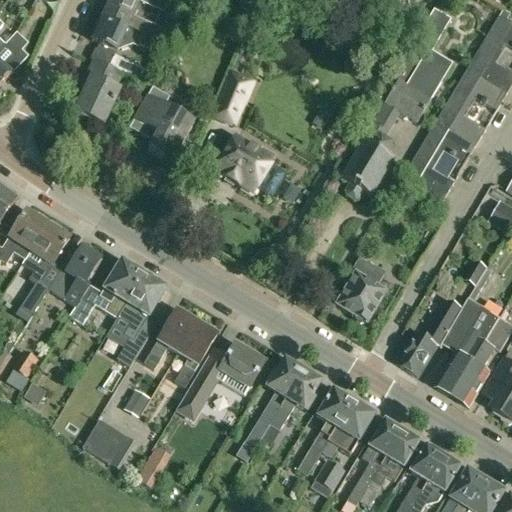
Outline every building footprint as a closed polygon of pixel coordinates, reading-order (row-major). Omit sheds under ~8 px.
[(122,0),(110,0),(101,20),(150,41),(155,44),(158,45),(162,33),(132,19),(137,7),(122,0)] [(164,14),(169,2),(164,0),(139,0),(139,2),(164,14)] [(376,0),(377,1),(379,11),(391,9),(397,8),(395,0),(376,0)] [(432,53),(436,45),(451,20),(434,10),(412,48),(414,49),(408,58),(406,57),(392,81),(367,123),(350,152),(356,156),(341,181),(349,187),(346,193),(346,197),(355,202),(359,201),(363,195),(372,200),(394,162),(388,158),(393,150),(391,144),(384,140),(400,115),(417,125),(452,66),(432,53)] [(502,12),(499,18),(506,22),(510,16),(502,12)] [(499,18),(467,73),(502,94),(506,96),(511,87),(511,75),(495,65),(506,46),(511,49),(511,26),(506,22),(499,18)] [(155,44),(150,41),(101,20),(91,43),(116,54),(121,42),(144,53),(145,52),(151,54),(155,44)] [(0,87),(18,68),(11,62),(15,58),(4,48),(0,52),(0,87)] [(115,57),(109,69),(140,84),(146,71),(115,57)] [(114,91),(120,77),(94,65),(87,79),(92,82),(76,115),(103,127),(118,93),(114,91)] [(502,94),(467,73),(435,126),(471,147),(475,150),(485,132),(463,118),(474,100),(492,111),(502,94)] [(231,74),(213,118),(233,126),(251,83),(231,74)] [(151,90),(129,131),(145,140),(147,136),(154,140),(148,152),(164,161),(173,145),(180,149),(193,125),(164,108),(169,100),(151,90)] [(471,147),(435,126),(403,179),(443,203),(454,185),(431,171),(442,153),(460,164),(471,147)] [(68,152),(81,160),(90,145),(77,138),(68,152)] [(221,143),(208,163),(217,168),(214,173),(254,197),(257,192),(272,201),(287,177),(272,168),(274,163),(272,162),(274,158),(264,152),(262,156),(235,140),(232,145),(230,148),(221,143)] [(0,193),(0,226),(16,204),(9,199),(11,196),(2,190),(0,193)] [(511,211),(501,205),(489,224),(508,236),(511,229),(511,211)] [(8,243),(2,253),(0,251),(0,266),(1,265),(6,268),(13,257),(25,264),(30,256),(47,229),(46,229),(35,222),(26,216),(14,235),(8,243)] [(33,319),(48,295),(51,291),(43,286),(70,244),(58,236),(48,230),(47,229),(30,256),(25,264),(22,268),(33,275),(29,283),(35,287),(20,311),(33,319)] [(62,273),(51,291),(48,295),(52,297),(75,311),(89,289),(86,287),(101,263),(81,250),(66,275),(62,273)] [(386,293),(376,287),(384,275),(358,259),(350,274),(354,276),(336,306),(355,318),(357,323),(361,326),(365,324),(367,325),(386,293)] [(101,296),(89,289),(75,311),(69,320),(82,328),(95,308),(117,321),(126,306),(143,278),(121,264),(101,296)] [(466,282),(477,289),(488,270),(477,264),(466,282)] [(143,278),(126,306),(136,313),(123,335),(134,342),(150,315),(153,317),(157,310),(154,309),(165,291),(155,284),(155,282),(148,277),(145,279),(143,278)] [(486,311),(474,304),(470,302),(464,313),(447,343),(462,351),(459,356),(458,356),(457,358),(437,390),(455,401),(487,346),(503,321),(486,311)] [(400,368),(418,379),(438,347),(443,350),(447,343),(464,313),(449,304),(437,324),(427,340),(420,336),(400,368)] [(176,357),(195,326),(174,313),(142,367),(153,373),(166,351),(176,357)] [(511,326),(503,321),(487,346),(455,401),(470,410),(492,375),(484,370),(495,353),(500,356),(511,337),(511,326)] [(216,338),(195,326),(176,357),(187,363),(173,386),(183,392),(216,338)] [(244,398),(248,391),(263,366),(233,348),(225,362),(211,353),(173,415),(193,427),(219,383),(244,398)] [(511,354),(510,353),(484,396),(497,404),(492,412),(502,418),(502,422),(510,427),(511,425),(511,354)] [(28,384),(25,382),(29,375),(36,363),(21,354),(10,373),(12,374),(5,385),(21,395),(28,384)] [(257,448),(260,442),(269,428),(302,373),(296,369),(298,367),(288,361),(287,364),(285,362),(277,376),(274,375),(265,390),(275,396),(259,422),(248,442),(257,448)] [(269,428),(260,442),(270,449),(279,434),(295,408),(305,414),(314,399),(311,397),(320,384),(318,382),(319,380),(310,374),(309,377),(302,373),(269,428)] [(32,387),(28,393),(41,402),(45,396),(32,387)] [(307,480),(322,455),(352,404),(345,400),(347,397),(337,391),(336,394),(333,392),(317,419),(327,425),(297,474),(307,480)] [(134,393),(123,413),(138,421),(149,401),(134,393)] [(352,404),(322,455),(331,461),(337,451),(349,458),(374,417),(352,404)] [(367,490),(371,483),(402,433),(394,428),(396,426),(388,421),(386,424),(385,423),(368,450),(361,461),(370,466),(347,504),(355,509),(358,505),(367,490)] [(80,452),(96,462),(113,434),(97,424),(80,452)] [(408,437),(402,433),(371,483),(380,488),(393,465),(403,470),(419,443),(417,442),(418,440),(409,435),(408,437)] [(113,434),(96,462),(118,475),(135,447),(113,434)] [(411,511),(413,509),(443,458),(435,454),(437,451),(428,446),(427,448),(425,447),(410,475),(418,479),(398,511),(411,511)] [(451,463),(443,458),(413,509),(411,511),(421,511),(425,507),(438,505),(459,468),(458,467),(459,465),(452,461),(451,463)] [(346,475),(327,464),(311,491),(328,501),(342,477),(345,476),(346,475)] [(157,479),(143,470),(135,483),(150,492),(157,479)] [(466,472),(442,511),(467,511),(485,483),(477,479),(478,477),(470,472),(469,474),(466,472)] [(501,493),(502,491),(493,485),(492,488),(485,483),(467,511),(491,511),(502,494),(501,493)] [(367,490),(358,505),(367,510),(375,496),(367,490)] [(511,511),(511,500),(509,499),(500,511),(511,511)]
